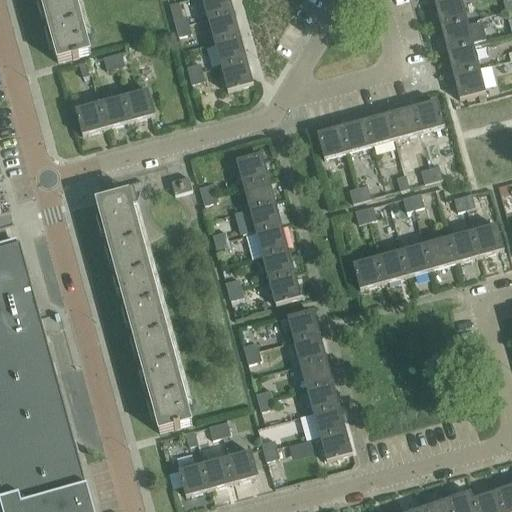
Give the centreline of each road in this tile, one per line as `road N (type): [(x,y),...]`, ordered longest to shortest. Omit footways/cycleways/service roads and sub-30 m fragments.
road 1 (residential): [(136,511),(43,182)]
road 2 (residential): [(43,182),(271,120),(282,103)]
road 3 (residential): [(268,511),(511,442)]
road 4 (residential): [(282,103),(394,73),(378,0)]
road 5 (residential): [(43,182),(0,22)]
road 6 (residential): [(282,103),(346,0)]
